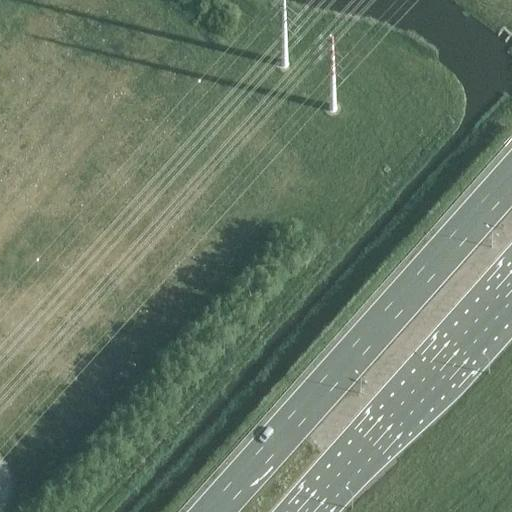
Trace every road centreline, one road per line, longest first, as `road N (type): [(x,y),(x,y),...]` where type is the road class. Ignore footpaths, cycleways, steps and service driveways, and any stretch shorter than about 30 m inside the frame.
road 1 (trunk): [(511,180),(213,511)]
road 2 (trunk): [(317,511),(511,292)]
